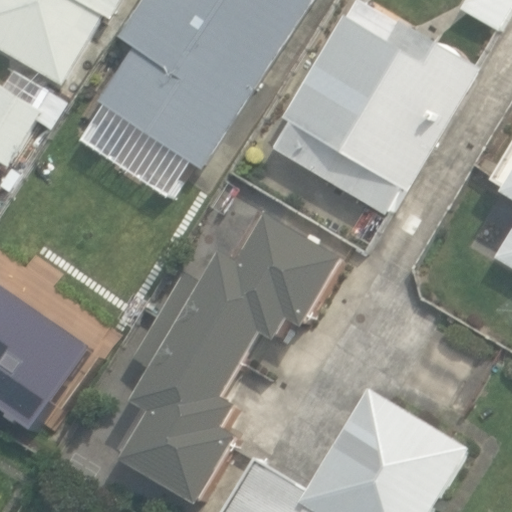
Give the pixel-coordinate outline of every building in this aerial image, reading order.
[(0,0),(0,37),(68,78),(89,43),(75,34),(93,3),(120,18),(130,0),(0,0)] [(106,104),(208,173),(324,0),(150,0),(125,39),(139,49),(106,104)] [(282,150),(396,216),(410,191),(417,194),(489,71),(469,59),(465,54),(460,50),(455,46),(449,44),(442,43),(367,0),(366,0),(356,17),(352,14),(291,120),(297,123),(282,150)] [(511,0),(473,0),(467,10),(507,33),(511,24),(511,0)] [(43,108),(9,87),(0,100),(0,157),(16,167),(43,122),(58,131),(74,104),(53,92),(43,108)] [(42,177),(0,237),(0,265),(24,283),(33,270),(70,296),(117,228),(42,177)] [(315,329),(354,263),(278,219),(251,266),(232,255),(214,286),(192,273),(141,360),(162,373),(143,405),(161,415),(133,463),(210,507),(250,439),(235,431),(249,408),(235,400),(273,335),(286,343),(299,320),(315,329)] [(511,244),(503,259),(511,264),(511,244)] [(230,511),(441,511),(478,451),(377,390),(316,492),(262,460),(230,511)]
